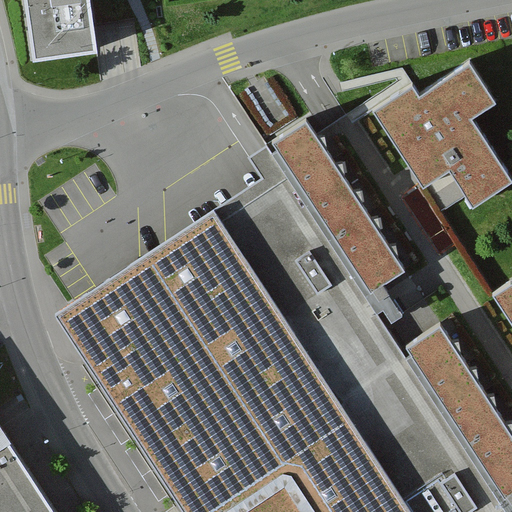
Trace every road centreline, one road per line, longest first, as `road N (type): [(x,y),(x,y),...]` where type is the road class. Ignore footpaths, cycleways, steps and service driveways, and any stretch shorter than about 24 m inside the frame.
road 1 (residential): [(0,143),(288,45),(485,0)]
road 2 (residential): [(0,195),(29,340),(122,511)]
